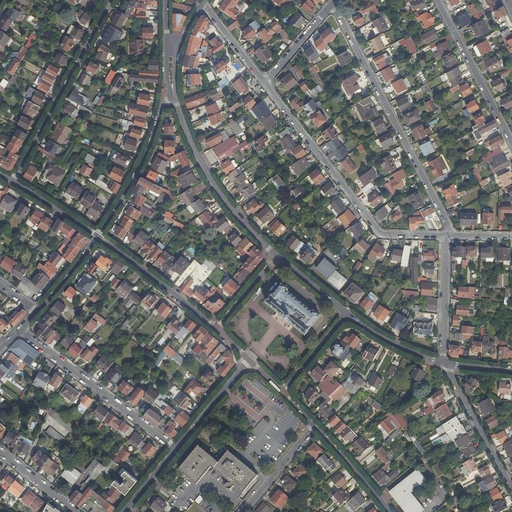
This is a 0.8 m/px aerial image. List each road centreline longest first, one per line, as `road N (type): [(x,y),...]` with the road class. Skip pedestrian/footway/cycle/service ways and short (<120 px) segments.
road 1 (residential): [(446,236),(331,4)]
road 2 (residential): [(263,82),(383,235),(446,236)]
road 3 (residential): [(11,180),(111,0)]
road 4 (residential): [(20,329),(175,449)]
road 5 (residential): [(277,256),(207,172),(175,98)]
road 6 (residential): [(511,143),(436,0)]
road 7 (residential): [(171,94),(159,104),(97,236)]
road 8 (residential): [(97,236),(216,329)]
road 9 (residential): [(511,491),(444,363)]
road 10 (residential): [(446,236),(444,363)]
